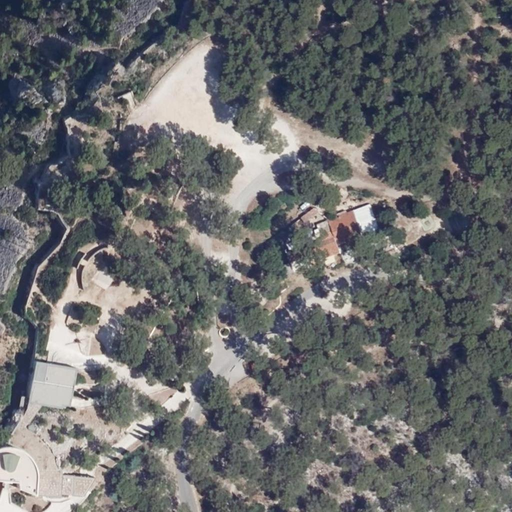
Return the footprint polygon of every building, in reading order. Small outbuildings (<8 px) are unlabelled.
[(120,201),(124,187),(112,183),(108,198),(120,201)] [(307,220),(319,212),(315,207),(303,215),(307,220)] [(285,267),(314,256),(331,249),(341,245),(340,242),(348,240),(349,242),(359,238),(358,236),(365,233),(356,210),(322,224),(329,240),(281,259),(285,267)] [(331,249),(314,256),(316,263),(333,256),(331,249)] [(106,290),(114,276),(99,267),(91,280),(106,290)] [(75,409),(81,371),(39,364),(33,406),(47,408),(67,411),(67,408),(75,409)] [(65,496),(67,477),(58,457),(43,439),(34,431),(47,408),(33,406),(7,453),(11,453),(15,452),(18,453),(22,453),(26,455),(29,456),(32,458),(35,461),(37,464),(40,467),(41,470),(43,473),(44,476),(44,481),(42,501),(60,500),(61,496),(65,496)] [(25,494),(42,501),(44,481),(44,476),(43,473),(41,470),(40,467),(37,464),(35,461),(32,458),(29,456),(26,455),(22,453),(18,453),(15,452),(11,453),(7,453),(4,454),(1,455),(0,455),(0,491),(1,492),(3,486),(24,488),(25,494)] [(99,480),(67,477),(65,496),(88,499),(99,480)]
